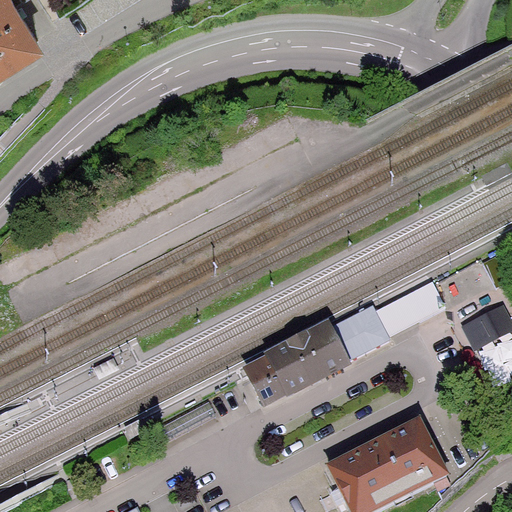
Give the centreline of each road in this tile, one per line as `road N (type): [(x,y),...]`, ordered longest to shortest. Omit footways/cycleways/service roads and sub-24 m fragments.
road 1 (secondary): [(425,51),(335,35),(223,44),(150,72),(108,99),(0,209)]
road 2 (residential): [(221,444),(240,481),(262,480),(422,400),(427,377),(399,355),(262,423)]
road 3 (residential): [(0,107),(170,0)]
road 4 (residential): [(87,511),(221,444)]
